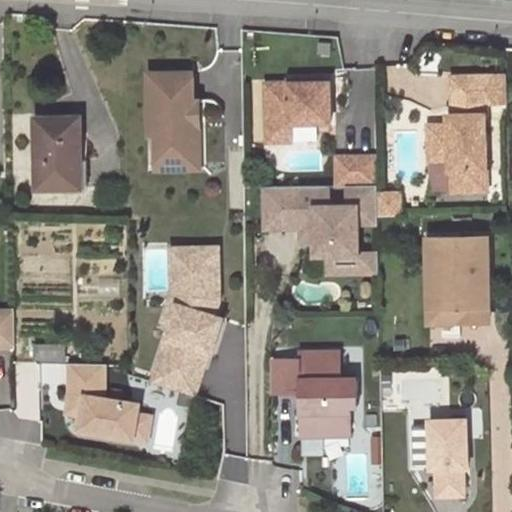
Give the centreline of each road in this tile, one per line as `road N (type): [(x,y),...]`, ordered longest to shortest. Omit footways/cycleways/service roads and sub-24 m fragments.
road 1 (residential): [(511,22),(243,0)]
road 2 (residential): [(0,463),(63,494),(164,511)]
